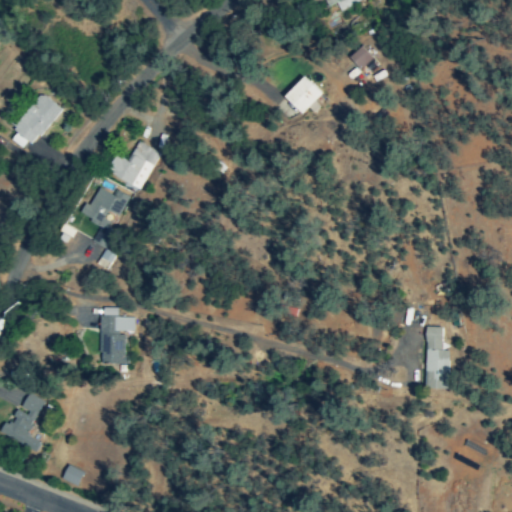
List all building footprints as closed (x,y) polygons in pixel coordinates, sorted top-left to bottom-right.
[(338,12),(361,0),(322,0),(327,8),(334,5),(338,12)] [(348,59),(358,70),(371,58),(361,47),(348,59)] [(61,110),(39,93),(12,129),(16,133),(10,141),(21,150),(27,142),(33,147),(61,110)] [(114,156),(105,173),(138,191),(158,154),(137,143),(126,163),(114,156)] [(127,197),(114,190),(111,195),(98,188),(88,207),(84,204),(78,216),(98,227),(90,242),(104,250),(116,229),(102,222),(107,212),(117,217),(127,197)] [(132,319),(81,317),(80,330),(98,331),(98,355),(105,355),(105,365),(122,365),(123,333),(131,333),(132,319)] [(447,351),(440,351),(440,328),(425,328),(423,389),(446,390),(447,351)] [(42,403),(27,395),(18,411),(15,410),(9,421),(7,420),(0,432),(0,436),(34,454),(39,444),(25,437),(42,403)] [(82,473),(66,466),(60,480),(76,488),(82,473)]
